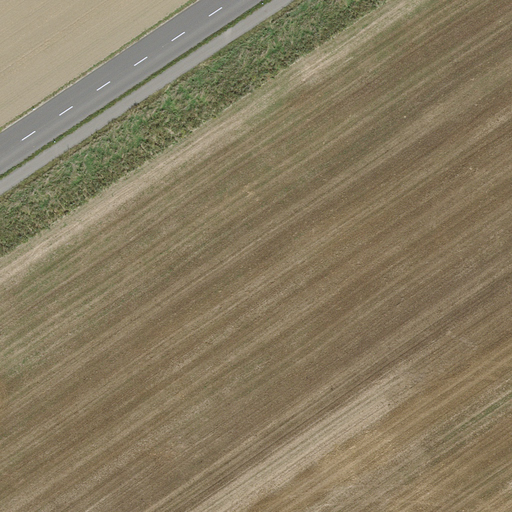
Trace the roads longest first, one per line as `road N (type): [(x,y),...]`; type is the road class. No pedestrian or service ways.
road 1 (track): [(0,192),(290,0)]
road 2 (tertiary): [(0,155),(235,0)]
